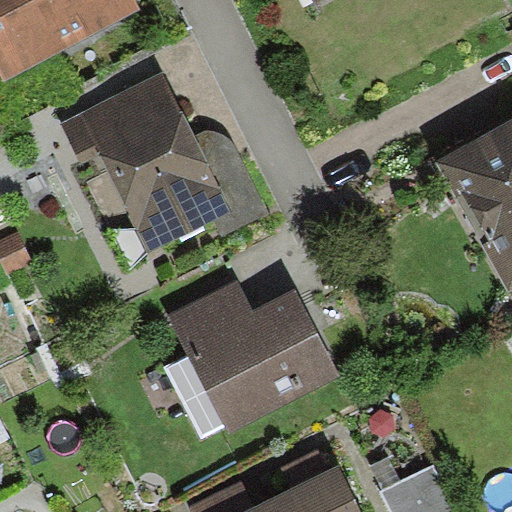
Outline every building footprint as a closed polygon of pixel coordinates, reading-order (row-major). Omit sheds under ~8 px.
[(129,0),(0,0),(0,50),(9,67),(132,3),(129,0)] [(165,88),(59,135),(71,161),(102,146),(143,236),(217,203),(165,88)] [(511,132),(453,164),(511,274),(511,132)] [(290,307),(197,357),(234,426),(327,376),(290,307)] [(242,481),(190,508),(192,511),(361,511),(339,466),(328,470),(319,451),(245,487),(242,481)]
